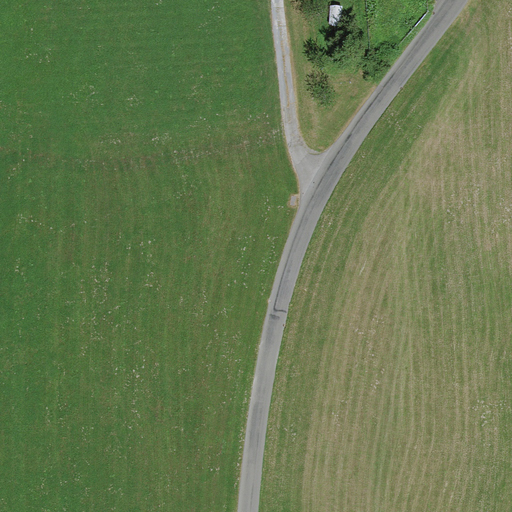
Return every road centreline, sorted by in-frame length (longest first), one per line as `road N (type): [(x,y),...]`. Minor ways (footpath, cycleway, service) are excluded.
road 1 (unclassified): [(456,0),(344,154),(303,230),(277,314),(249,511)]
road 2 (track): [(327,180),(295,137),(274,0)]
